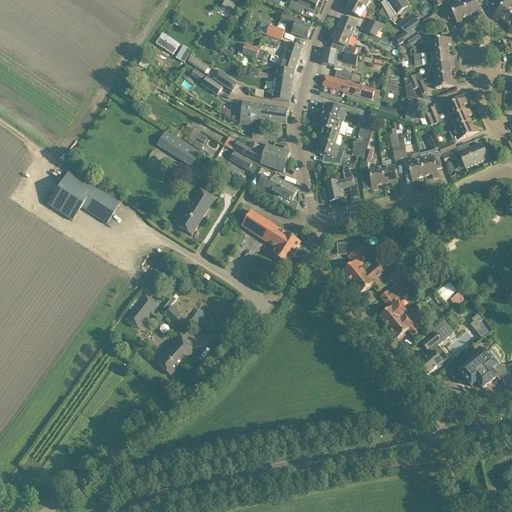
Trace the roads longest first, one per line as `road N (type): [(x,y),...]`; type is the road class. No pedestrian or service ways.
road 1 (unclassified): [(47,511),(252,337),(304,262)]
road 2 (secondary): [(121,511),(181,490),(366,452)]
road 3 (unclassified): [(311,224),(294,133),(306,69),(334,0)]
road 4 (residential): [(311,224),(444,192),(511,161)]
road 5 (residential): [(304,262),(424,402)]
road 6 (secondary): [(511,426),(441,430),(366,452)]
road 7 (secondary): [(366,452),(443,446),(511,427)]
